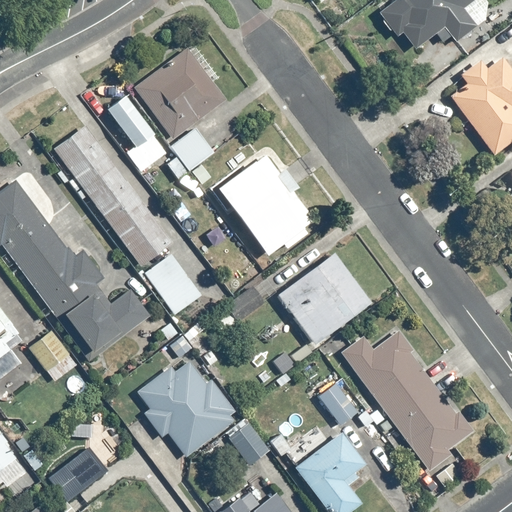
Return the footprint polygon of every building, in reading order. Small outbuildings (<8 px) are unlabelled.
[(394,0),(376,14),(394,38),(399,34),(412,50),(442,28),(453,43),(474,27),(461,9),(473,0),(394,0)] [(187,49),(134,88),(172,139),(225,100),(187,49)] [(463,85),(447,97),(491,156),(511,140),(511,74),(500,59),(485,70),(478,61),(457,76),(463,85)] [(124,153),(135,167),(144,161),(147,165),(165,153),(122,94),(104,107),(132,147),(124,153)] [(172,242),(84,125),(52,149),(140,266),(172,242)] [(218,189),(267,256),(304,229),(255,162),(218,189)] [(74,257),(15,179),(0,190),(0,242),(89,361),(149,316),(130,291),(111,305),(95,284),(104,278),(83,250),(74,257)] [(277,294),(314,345),(371,303),(334,252),(277,294)] [(200,295),(170,253),(143,272),(172,315),(200,295)] [(208,314),(220,333),(238,321),(226,303),(208,314)] [(0,357),(11,350),(6,344),(19,334),(0,308),(0,357)] [(67,356),(48,330),(26,346),(52,382),(70,369),(63,359),(67,356)] [(363,335),(340,352),(429,471),(451,455),(448,450),(473,431),(459,411),(455,414),(394,332),(372,348),(363,335)] [(167,343),(177,358),(191,349),(182,334),(167,343)] [(161,438),(168,433),(186,457),(233,421),(229,416),(235,412),(211,380),(206,384),(189,361),(175,371),(171,365),(135,391),(149,409),(143,413),(161,438)] [(356,412),(333,380),(315,393),(337,425),(356,412)] [(268,450),(247,421),(226,436),(247,466),(268,450)] [(294,468),(328,511),(350,511),(362,504),(348,486),(358,477),(355,473),(367,464),(342,431),(294,468)] [(0,471),(18,459),(0,434),(0,471)] [(105,472),(87,447),(46,478),(64,502),(105,472)] [(249,511),(239,498),(219,511),(290,511),(276,493),(251,511),(249,511)] [(53,511),(44,499),(26,511),(53,511)]
